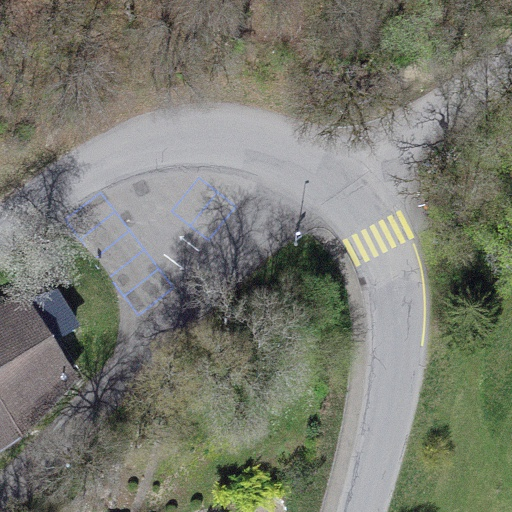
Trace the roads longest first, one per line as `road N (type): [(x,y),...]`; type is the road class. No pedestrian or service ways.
road 1 (residential): [(334,174),(65,438),(0,489)]
road 2 (unclassified): [(334,174),(246,134),(158,136),(94,163),(0,234)]
road 3 (unclassified): [(366,511),(386,445),(402,299),(364,198),(334,174)]
road 4 (residential): [(511,63),(334,174)]
